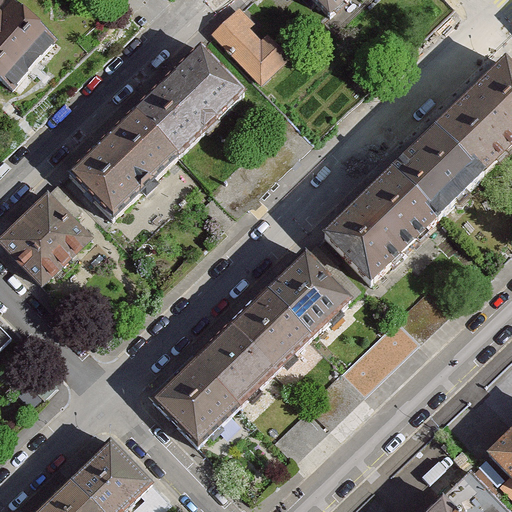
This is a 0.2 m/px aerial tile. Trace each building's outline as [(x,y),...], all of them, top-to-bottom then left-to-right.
[(311,0),(330,20),(350,0),(311,0)] [(0,14),(0,87),(10,98),(58,52),(23,15),(11,26),(0,14)] [(261,86),(286,62),(266,42),(260,48),(250,37),(245,32),(252,26),(240,14),(215,38),(230,53),(229,54),(231,56),(232,56),(261,86)] [(220,121),(245,97),(201,52),(168,83),(136,114),(180,159),(202,138),(220,122),(220,121)] [(354,53),(288,115),(316,145),(382,82),(354,53)] [(466,105),(437,133),(483,181),(511,152),(511,73),(505,67),(476,94),(471,99),(465,104),(466,105)] [(180,159),(136,114),(102,146),(69,178),(113,224),(139,198),(140,199),(142,197),(146,201),(157,191),(152,187),(155,184),(154,184),(180,159)] [(314,147),(288,120),(211,194),(215,198),(237,221),(254,204),(314,147)] [(409,159),(394,174),(440,222),(455,208),(457,210),(462,210),(469,203),(469,198),(467,196),(483,181),(437,133),(420,148),(414,153),(409,158),(409,159)] [(353,212),(324,240),(371,288),(422,240),(440,222),(394,174),(364,202),(364,201),(358,207),(353,212)] [(81,213),(59,189),(47,200),(31,215),(23,222),(16,229),(0,244),(42,288),(57,274),(74,258),(89,243),(70,224),(81,213)] [(237,221),(215,198),(202,210),(224,233),(237,221)] [(265,296),(311,343),(362,295),(317,248),(306,258),(305,258),(272,290),(265,296)] [(432,290),(397,324),(419,348),(454,314),(432,290)] [(275,377),(311,343),(265,296),(260,301),(230,330),(275,377)] [(397,324),(342,376),(365,399),(419,348),(397,324)] [(0,352),(11,342),(5,336),(0,330),(0,352)] [(239,411),(275,377),(230,330),(200,359),(194,364),(239,411)] [(198,451),(239,411),(194,364),(190,368),(153,404),(198,451)] [(43,374),(29,387),(44,403),(58,391),(43,374)] [(365,399),(342,376),(341,377),(307,409),(330,433),(365,399)] [(327,435),(307,414),(275,445),(294,467),(327,435)] [(511,433),(506,439),(506,440),(489,457),(511,479),(511,480),(511,433)] [(103,452),(70,483),(98,511),(166,511),(171,508),(161,498),(157,493),(152,488),(110,445),(103,452)] [(508,511),(471,473),(468,476),(443,501),(442,500),(440,503),(430,511),(508,511)] [(511,480),(511,479),(501,488),(511,499),(511,480)] [(98,511),(70,483),(64,489),(39,511),(98,511)]
